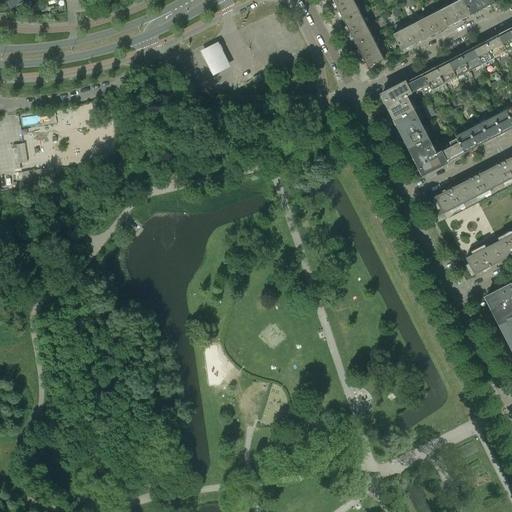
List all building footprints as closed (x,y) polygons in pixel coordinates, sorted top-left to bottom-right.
[(9,11),(27,0),(9,0),(4,3),(9,11)] [(352,0),(332,0),(343,21),(359,13),(352,0)] [(462,0),(458,0),(439,10),(447,26),(470,15),(462,0)] [(492,0),(462,0),(470,15),(494,2),(492,0)] [(439,10),(416,22),(424,38),(447,26),(439,10)] [(359,13),(343,21),(355,44),(371,36),(359,13)] [(393,34),(401,50),(424,38),(416,22),(393,34)] [(511,34),(509,29),(497,35),(506,52),(510,59),(511,57),(511,34)] [(497,35),(485,41),(493,58),(506,52),(497,35)] [(371,36),(355,44),(367,68),(383,60),(371,36)] [(218,40),(201,49),(213,74),(231,65),(218,40)] [(485,41),(472,48),(481,65),(493,58),(485,41)] [(472,48),(460,54),(468,71),(481,65),(472,48)] [(460,54),(447,61),(456,77),(468,71),(460,54)] [(447,61),(435,67),(443,84),(456,77),(447,61)] [(423,73),(430,88),(431,90),(443,84),(435,67),(423,73)] [(423,73),(403,83),(409,94),(420,88),(423,92),(430,88),(423,73)] [(255,83),(262,80),(259,74),(253,77),(255,83)] [(500,84),(504,81),(502,77),(490,84),(492,88),(500,84)] [(511,82),(510,79),(504,81),(500,84),(502,88),(511,83),(511,82)] [(403,83),(381,95),(387,106),(406,96),(407,97),(410,95),(409,94),(403,83)] [(406,96),(387,106),(394,120),(414,110),(407,97),(406,96)] [(457,99),(452,101),(455,107),(456,109),(461,106),(457,99)] [(455,107),(452,101),(440,107),(443,113),(455,107)] [(463,110),(461,106),(456,109),(450,111),(452,115),(463,110)] [(414,110),(394,120),(401,135),(421,124),(414,110)] [(511,125),(505,110),(492,117),(501,134),(511,128),(511,125)] [(492,117),(480,123),(489,141),(501,134),(492,117)] [(480,123),(467,130),(476,147),(489,141),(480,123)] [(421,124),(401,135),(409,149),(428,139),(421,124)] [(455,136),(456,138),(464,153),(476,147),(467,130),(455,136)] [(464,153),(456,138),(449,142),(451,146),(445,149),(442,143),(437,146),(440,152),(439,152),(445,163),(464,153)] [(428,139),(409,149),(416,163),(435,153),(435,152),(428,139)] [(11,143),(11,161),(28,161),(27,143),(11,143)] [(435,153),(416,163),(422,175),(445,163),(439,152),(438,150),(435,152),(435,153)] [(511,156),(487,170),(495,187),(511,178),(511,156)] [(487,170),(460,184),(469,200),(495,187),(487,170)] [(460,184),(434,197),(442,214),(469,200),(460,184)] [(144,230),(141,227),(146,221),(142,224),(129,214),(122,221),(135,232),(131,240),(134,235),(138,238),(144,230)] [(511,233),(491,244),(500,261),(511,255),(511,233)] [(491,244),(465,258),(474,275),(500,261),(491,244)] [(511,292),(509,285),(485,297),(491,309),(511,299),(511,300),(511,299),(511,292)] [(511,299),(491,309),(499,323),(511,316),(511,301),(511,300),(511,299)] [(511,316),(499,323),(506,337),(511,334),(511,316)]
